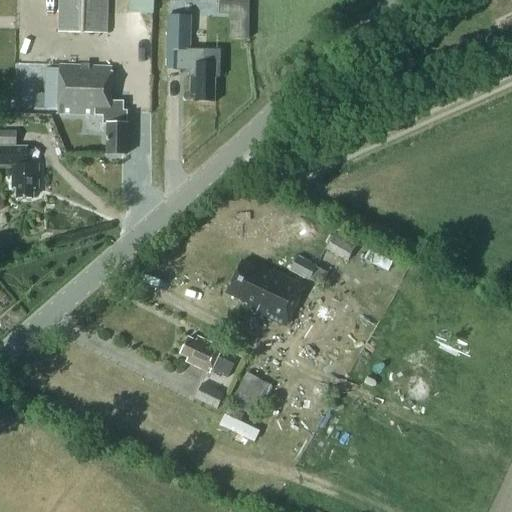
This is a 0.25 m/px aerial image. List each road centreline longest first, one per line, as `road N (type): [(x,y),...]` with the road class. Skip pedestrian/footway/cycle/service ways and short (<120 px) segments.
road 1 (tertiary): [(0,360),(399,0)]
road 2 (track): [(235,145),(300,176),(511,80)]
